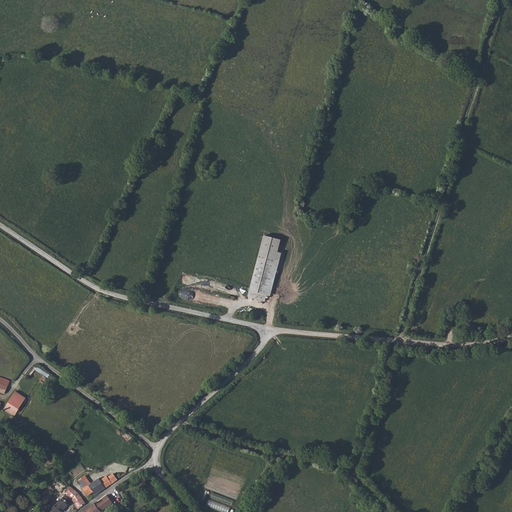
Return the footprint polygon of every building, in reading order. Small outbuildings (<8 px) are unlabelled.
[(259,255),(250,291),(266,295),(269,296),(280,260),(276,259),(280,241),(264,237),(259,255)] [(266,295),(250,291),(248,297),(264,301),(266,295)] [(0,377),(0,384),(7,387),(9,381),(0,377)] [(26,399),(15,392),(4,409),(15,416),(26,399)] [(102,491),(117,480),(113,474),(108,477),(106,476),(100,481),(98,479),(90,484),(83,477),(78,481),(85,488),(83,491),(88,496),(92,492),(96,496),(102,491)] [(79,494),(71,487),(66,492),(76,502),(74,504),(78,509),(85,503),(79,494)] [(212,491),(207,505),(224,511),(228,511),(234,500),(212,491)] [(84,511),(100,511),(112,503),(106,495),(84,511)] [(69,501),(64,496),(51,510),(52,511),(61,511),(69,504),(67,503),(69,501)]
